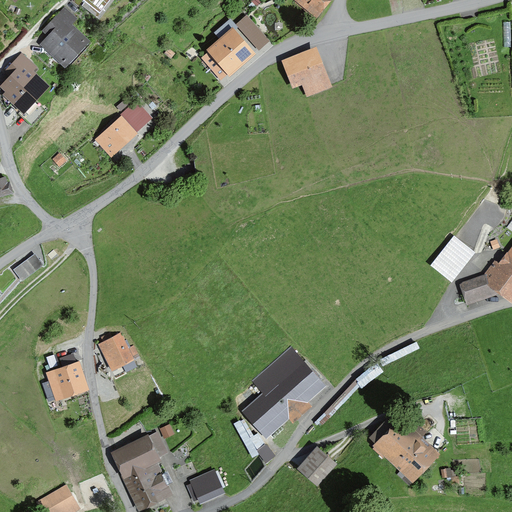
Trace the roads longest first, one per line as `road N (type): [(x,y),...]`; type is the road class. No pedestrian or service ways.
road 1 (residential): [(329,31),(261,61),(158,158),(66,228)]
road 2 (residential): [(66,228),(88,256),(86,366),(117,491),(130,511)]
road 3 (residential): [(484,0),(329,31)]
road 4 (residential): [(0,126),(23,193),(66,228)]
